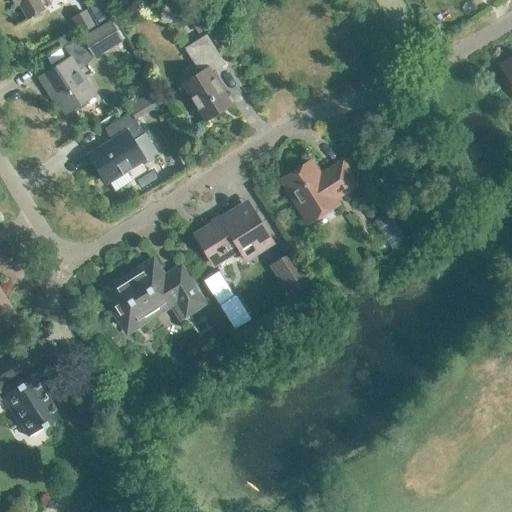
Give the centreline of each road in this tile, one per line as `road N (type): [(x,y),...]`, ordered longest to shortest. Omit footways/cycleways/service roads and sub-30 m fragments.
road 1 (unclassified): [(62,264),(294,125),(407,83),(511,19)]
road 2 (unclassified): [(92,372),(55,310),(62,264)]
